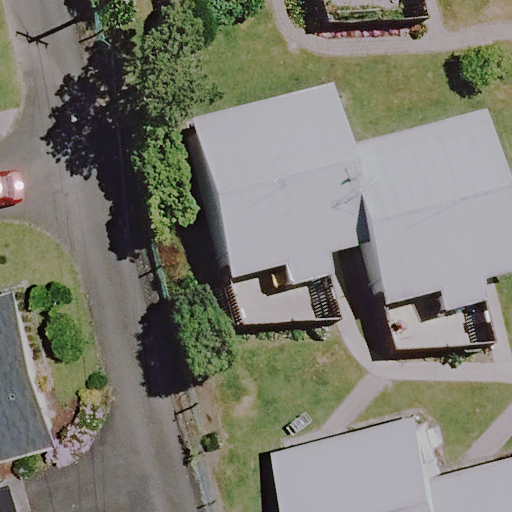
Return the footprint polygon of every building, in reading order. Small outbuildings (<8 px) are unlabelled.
[(354,249),(332,160),(316,98),(174,135),(212,285),(267,271),(274,299),(315,288),(308,260),(329,255),(354,249)] [(354,249),(374,327),(418,316),(421,326),(467,314),(464,300),(511,289),(486,191),(469,125),(332,160),(354,249)] [(47,443),(8,296),(0,298),(0,511),(17,511),(2,455),(47,443)] [(439,511),(432,485),(415,419),(268,458),(282,511),(439,511)] [(439,511),(511,511),(511,463),(432,485),(439,511)]
